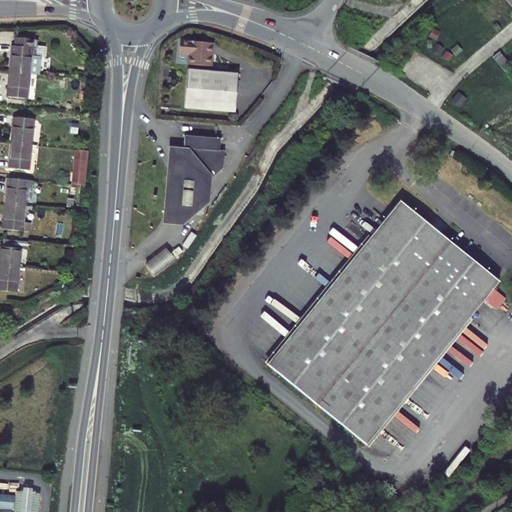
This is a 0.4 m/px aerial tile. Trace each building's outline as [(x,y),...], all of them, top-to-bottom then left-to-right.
[(212,39),(179,37),(178,50),(188,51),(187,61),(210,63),(212,39)] [(17,45),(14,69),(34,71),(43,72),(45,54),(40,54),(41,40),(21,38),(20,45),(17,45)] [(237,71),(187,67),(185,104),(235,108),(237,71)] [(31,96),(34,71),(14,69),(11,94),(31,96)] [(19,116),(16,141),(36,143),(39,118),(19,116)] [(185,133),(184,145),(219,147),(220,135),(185,133)] [(36,143),(16,141),(14,165),(34,167),(36,143)] [(183,150),(184,145),(169,144),(163,221),(183,223),(209,199),(211,174),(207,178),(183,150)] [(219,147),(184,145),(183,150),(207,178),(211,174),(223,165),(225,148),(219,147)] [(87,185),(91,151),(77,149),(72,183),(87,185)] [(41,180),(13,176),(10,201),(33,204),(35,187),(40,187),(41,180)] [(33,204),(10,201),(7,226),(41,229),(41,222),(32,221),(33,204)] [(402,203),(268,366),(366,446),(501,284),(402,203)] [(33,239),(8,236),(7,244),(5,244),(3,261),(27,264),(29,246),(33,247),(33,239)] [(145,264),(155,272),(174,251),(164,242),(145,264)] [(27,264),(3,261),(1,285),(24,288),(27,264)] [(466,331),(487,347),(495,337),(474,321),(466,331)] [(24,491),(22,511),(40,511),(42,493),(24,491)] [(0,511),(16,511),(18,495),(0,493),(0,511)]
